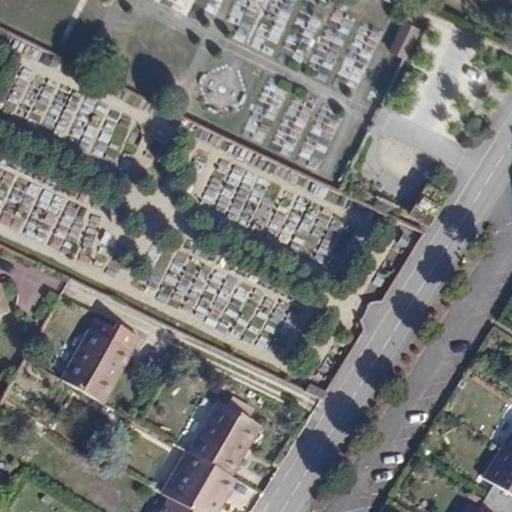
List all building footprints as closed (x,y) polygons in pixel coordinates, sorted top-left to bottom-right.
[(407,50),(416,33),(402,25),(393,43),(407,50)] [(407,50),(393,43),(389,52),(404,59),(407,50)] [(428,228),(444,200),(426,190),(409,217),(428,228)] [(0,318),(10,314),(0,286),(0,318)] [(92,332),(91,332),(62,382),(99,403),(120,366),(125,369),(132,356),(132,355),(140,340),(117,326),(114,331),(98,321),(92,332)] [(104,406),(125,369),(120,366),(99,403),(104,406)] [(326,394),(308,384),(304,392),(322,401),(326,394)] [(235,459),(256,424),(219,404),(190,454),(193,456),(231,478),(240,462),(235,459)] [(240,462),(260,427),(256,424),(235,459),(240,462)] [(511,457),(511,431),(500,450),(511,457)] [(503,511),(511,511),(511,457),(500,450),(482,480),(492,487),(483,499),(503,511)] [(180,477),(193,456),(190,454),(187,453),(175,474),(180,477)] [(190,511),(219,511),(237,482),(231,478),(193,456),(180,477),(175,474),(163,495),(170,499),(190,511)] [(0,499),(5,502),(16,485),(0,475),(0,499)] [(190,511),(170,499),(162,511),(190,511)] [(503,511),(483,499),(475,511),(503,511)]
